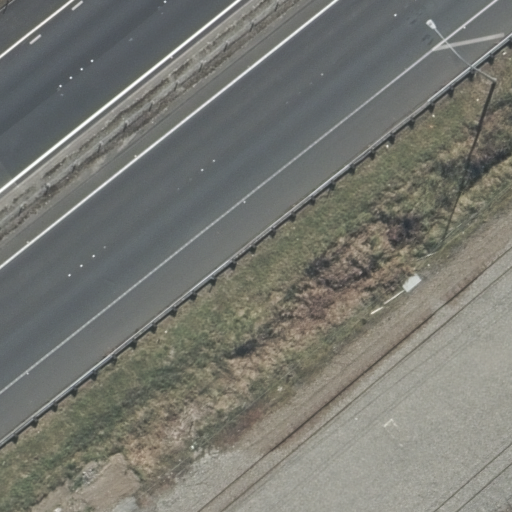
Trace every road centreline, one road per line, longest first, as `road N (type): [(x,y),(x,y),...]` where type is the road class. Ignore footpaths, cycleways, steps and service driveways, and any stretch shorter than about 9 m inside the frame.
road 1 (trunk): [(412,0),(0,329)]
road 2 (trunk): [(0,120),(150,0)]
road 3 (trunk): [(0,104),(135,0)]
